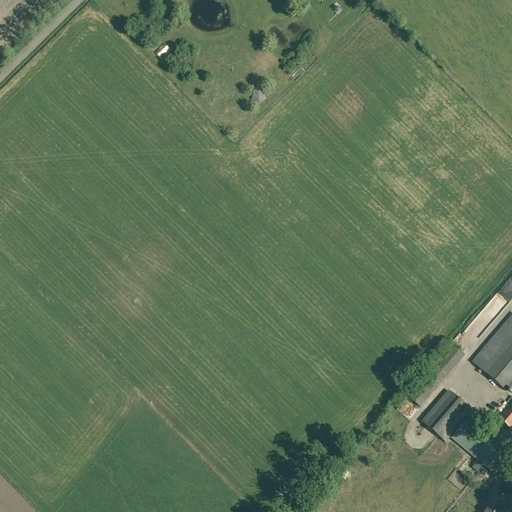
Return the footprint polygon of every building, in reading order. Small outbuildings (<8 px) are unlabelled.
[(254,89),(261,105),(271,100),(263,84),(254,89)] [(511,387),(511,316),(473,363),(506,392),(510,387),(511,387)] [(420,408),(465,356),(450,343),(405,395),(420,408)] [(446,443),(472,411),(449,391),(422,423),(446,443)] [(511,430),(511,429),(511,401),(498,418),(511,430)] [(497,477),(511,461),(479,434),(482,431),(477,427),(480,424),(471,417),(452,439),(497,477)] [(498,511),(504,503),(492,495),(486,506),(488,507),(484,511),(498,511)]
